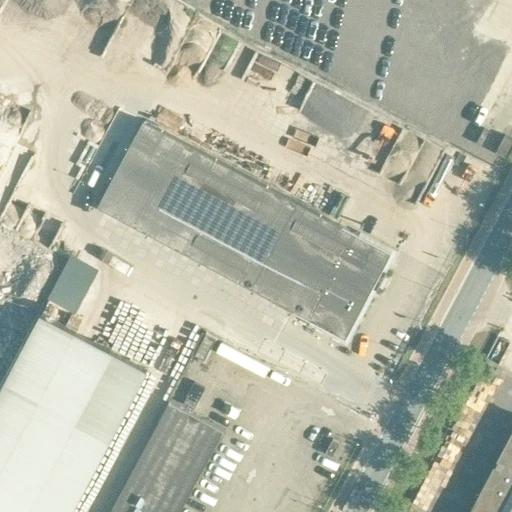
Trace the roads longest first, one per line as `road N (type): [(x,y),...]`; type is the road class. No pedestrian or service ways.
road 1 (unknown): [(211,308),(91,240),(72,218),(42,133),(59,77),(126,75),(199,91),(413,209)]
road 2 (unclassified): [(365,511),(511,235)]
road 3 (unknown): [(418,413),(211,308)]
road 4 (unknown): [(211,308),(106,511)]
